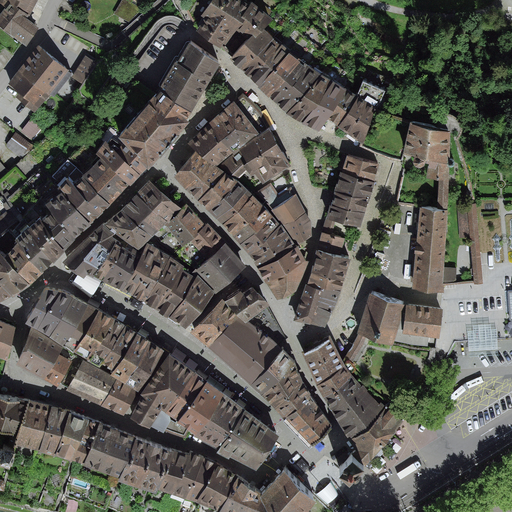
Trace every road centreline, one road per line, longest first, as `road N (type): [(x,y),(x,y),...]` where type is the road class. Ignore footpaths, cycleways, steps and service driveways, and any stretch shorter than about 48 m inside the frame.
road 1 (residential): [(21,297),(9,375),(123,421)]
road 2 (residential): [(123,421),(260,475),(296,443)]
road 3 (residential): [(286,322),(321,213),(296,162)]
road 4 (residential): [(374,218),(388,164),(292,128)]
road 5 (residential): [(180,337),(296,443)]
road 6 (track): [(365,0),(511,24)]
road 7 (residential): [(54,265),(180,337)]
road 8 (residential): [(156,168),(54,265)]
road 9 (residential): [(294,346),(339,431),(324,469)]
road 10 (residential): [(156,168),(252,262)]
road 11 (residential): [(241,75),(156,168)]
road 12 (residential): [(324,469),(358,497),(383,498),(429,470)]
